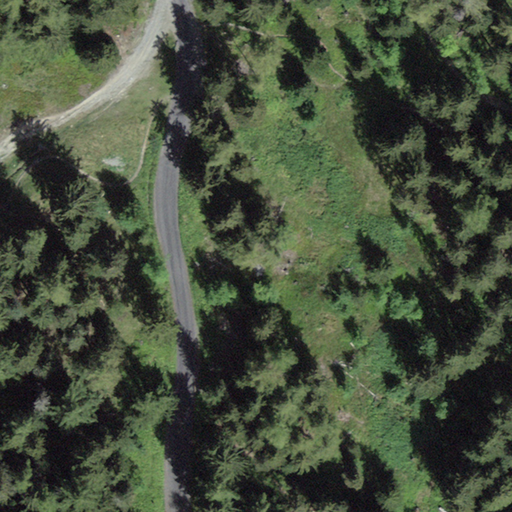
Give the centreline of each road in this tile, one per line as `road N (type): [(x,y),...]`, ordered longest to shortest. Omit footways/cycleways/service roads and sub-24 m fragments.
road 1 (unclassified): [(185,511),(184,332),(166,181),(185,82),(183,0)]
road 2 (track): [(0,159),(116,85),(180,0)]
